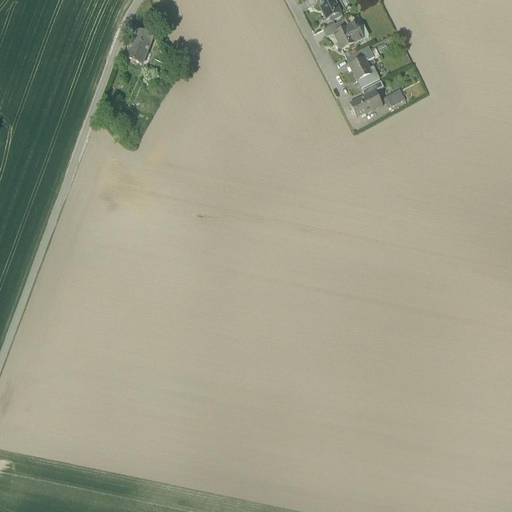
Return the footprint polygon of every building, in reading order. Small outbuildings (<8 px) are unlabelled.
[(309,9),(318,5),(315,0),(311,0),(306,3),(309,9)] [(331,19),(332,22),(341,17),(340,14),(336,6),(337,5),(333,0),(327,0),(322,3),(318,5),(326,21),(331,19)] [(348,27),(352,35),(356,33),(349,19),(345,21),(348,27)] [(322,32),(326,39),(333,36),(333,35),(348,27),(345,21),(322,32)] [(341,52),(356,44),(352,36),(352,35),(348,27),(333,35),(333,36),(341,52)] [(125,60),(142,66),(153,38),(136,32),(125,60)] [(361,42),(356,33),(352,35),(352,36),(356,44),(361,42)] [(345,59),(349,67),(364,59),(365,62),(374,58),(369,48),(345,59)] [(357,83),(358,82),(371,75),(368,71),(367,67),(368,67),(365,62),(364,59),(349,67),(357,83)] [(373,69),(368,71),(371,75),(358,82),(362,90),(379,81),(373,69)] [(361,93),(364,98),(375,93),(383,89),(380,83),(361,93)] [(382,100),(388,111),(405,101),(399,91),(382,100)] [(382,108),(375,93),(364,98),(349,105),(352,112),(355,117),(356,120),(361,117),(362,119),(366,118),(365,116),(382,108)]
